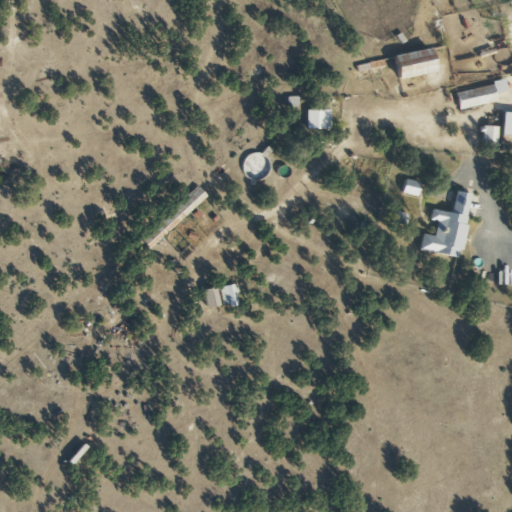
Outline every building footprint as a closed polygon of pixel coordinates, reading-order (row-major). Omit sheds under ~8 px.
[(427,49),(390,56),(394,79),(432,73),(427,49)] [(493,102),(491,93),(502,91),(500,82),(451,92),(455,110),(493,102)] [(326,129),(326,109),(302,109),(302,129),(326,129)] [(511,113),(498,113),(497,137),(511,137),(511,113)] [(258,153),(240,162),(249,182),(268,173),(258,153)] [(412,196),(415,182),(401,180),(399,193),(412,196)] [(204,197),(194,186),(135,238),(145,249),(204,197)] [(468,193),(452,190),(448,213),(427,210),(425,221),(433,222),(430,236),(419,233),(416,251),(456,258),(468,193)] [(215,288),(220,308),(235,305),(231,284),(215,288)] [(216,305),(211,288),(198,292),(203,309),(216,305)]
